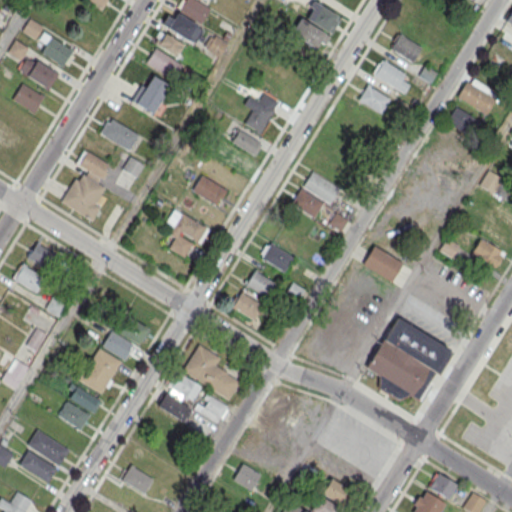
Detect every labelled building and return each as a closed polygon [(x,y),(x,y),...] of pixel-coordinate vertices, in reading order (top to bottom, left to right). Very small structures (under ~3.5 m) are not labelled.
[(88,0),(107,0),(102,9),(88,0)] [(201,23),(210,7),(196,0),(183,0),(178,10),(201,23)] [(338,15),(313,2),(303,20),(300,18),(290,35),(319,51),(338,15)] [(198,21),(167,14),(163,31),(194,38),(198,21)] [(22,31),(34,39),(42,27),(29,19),(22,31)] [(153,45),(179,56),(184,41),(159,31),(153,45)] [(226,43),(212,33),(204,46),(218,55),(226,43)] [(390,47),(398,33),(420,46),(411,60),(390,47)] [(41,51),(50,36),(73,50),(64,66),(41,51)] [(181,63),(153,48),(145,64),(173,79),(181,63)] [(20,71),(29,56),(53,71),(44,86),(20,71)] [(374,74),(382,60),(405,73),(401,79),(409,84),(404,92),(374,74)] [(132,103),(154,113),(167,83),(145,73),(132,103)] [(456,95),(484,114),(498,95),(469,76),(456,95)] [(11,98),(20,83),(44,97),(35,112),(11,98)] [(359,99),(367,85),(389,98),(381,112),(359,99)] [(244,121),(258,132),(273,112),(250,94),(243,104),(252,110),(244,121)] [(479,120),(454,106),(445,121),(470,136),(479,120)] [(138,134),(108,117),(99,132),(128,150),(138,134)] [(0,120),(30,140),(20,155),(0,141),(0,120)] [(231,142),(253,156),(261,143),(238,129),(231,142)] [(214,153),(243,173),(251,162),(223,142),(214,153)] [(60,200),(91,220),(100,207),(94,204),(104,187),(97,182),(108,163),(86,150),(77,164),(88,170),(85,175),(82,173),(78,180),(74,177),(60,200)] [(143,164),(129,155),(121,168),(136,177),(143,164)] [(479,186),(492,193),(500,177),(487,170),(479,186)] [(330,203),(339,188),(310,171),(302,187),(330,203)] [(192,189),(200,175),(223,189),(215,203),(192,189)] [(291,202),(299,188),(322,202),(314,216),(291,202)] [(511,209),(499,201),(490,216),(511,230),(511,209)] [(473,210),(465,208),(463,217),(472,218),(473,210)] [(166,223),(174,228),(165,246),(186,258),(195,241),(198,243),(207,227),(173,209),(166,223)] [(480,234),(506,251),(511,241),(511,235),(489,220),(480,234)] [(504,254),(480,238),(470,252),(493,269),(504,254)] [(459,246),(446,239),(438,252),(451,260),(459,246)] [(57,256),(35,242),(26,257),(48,270),(57,256)] [(261,257),(270,243),(293,257),(284,271),(261,257)] [(362,263),(373,245),(401,262),(390,280),(362,263)] [(43,277),(22,264),(13,278),(34,291),(43,277)] [(244,284),(253,270),(276,283),(267,298),(244,284)] [(230,305),(238,291),(261,304),(253,319),(230,305)] [(56,318),(65,304),(51,295),(42,309),(56,318)] [(147,328),(123,314),(112,334),(136,348),(147,328)] [(395,316),(447,349),(416,399),(364,366),(395,316)] [(44,333),(33,328),(26,348),(37,352),(44,333)] [(99,393),(120,360),(98,346),(77,379),(99,393)] [(239,382),(214,367),(219,359),(197,346),(181,372),(228,400),(239,382)] [(0,381),(0,382),(15,390),(27,367),(12,359),(0,381)] [(199,390),(180,375),(169,389),(188,405),(199,390)] [(89,410),(97,398),(76,385),(69,398),(89,410)] [(157,405),(165,392),(189,407),(181,420),(157,405)] [(200,412),(217,423),(226,408),(209,398),(200,412)] [(57,414),(65,400),(88,414),(80,428),(57,414)] [(26,445),(36,429),(67,449),(57,464),(26,445)] [(0,464),(4,467),(12,452),(0,445),(0,464)] [(19,463),(28,449),(56,467),(48,481),(19,463)] [(251,488),(259,474),(241,462),(232,477),(251,488)] [(121,478),(129,464),(152,478),(144,492),(121,478)] [(447,498),(456,483),(437,472),(428,486),(447,498)] [(342,505),(351,491),(332,479),(323,493),(342,505)] [(31,500),(24,511),(1,511),(3,510),(0,507),(0,497),(8,502),(16,490),(31,500)] [(438,511),(444,503),(425,491),(411,511),(438,511)] [(468,511),(478,511),(485,499),(470,491),(461,508),(468,511)] [(313,511),(335,511),(338,507),(319,496),(310,510),(313,511)]
